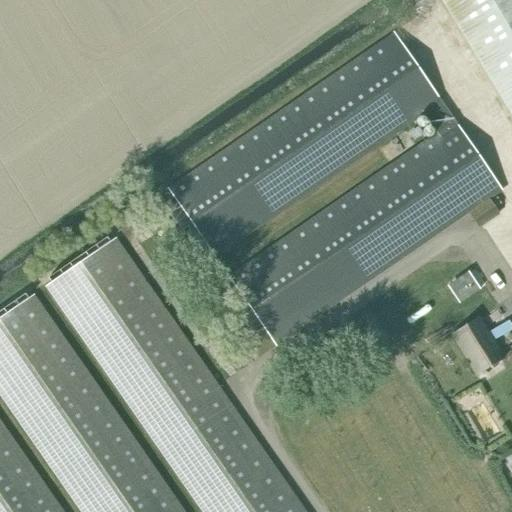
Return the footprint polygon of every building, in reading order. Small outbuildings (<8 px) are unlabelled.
[(511,0),(440,0),(511,117),(511,0)] [(276,345),(500,191),(446,111),(392,33),(168,187),(216,257),(431,110),(436,117),(443,128),(323,209),(228,275),(276,345)] [(489,201),(469,214),(478,228),(498,215),(489,201)] [(0,511),(302,511),(114,241),(47,287),(201,511),(183,511),(32,297),(0,319),(0,394),(81,511),(60,511),(0,425),(0,511)] [(448,288),(458,304),(479,290),(468,274),(448,288)] [(451,334),(470,365),(463,369),(469,380),(476,376),(502,360),(478,318),(451,334)]
